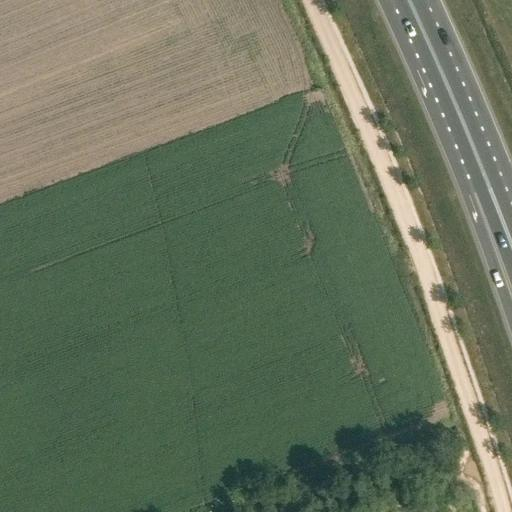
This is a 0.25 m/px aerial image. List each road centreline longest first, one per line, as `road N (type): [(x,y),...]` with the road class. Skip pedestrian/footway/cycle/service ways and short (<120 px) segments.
road 1 (track): [(309,0),(387,179),(500,511)]
road 2 (trunk): [(490,192),(406,0)]
